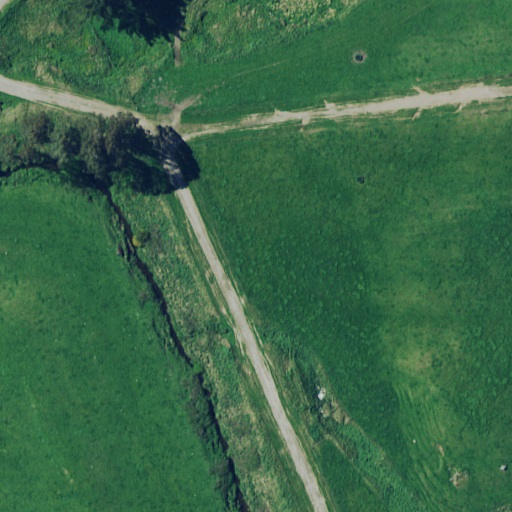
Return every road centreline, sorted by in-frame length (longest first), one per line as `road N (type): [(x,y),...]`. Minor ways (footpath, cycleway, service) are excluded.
road 1 (track): [(324,511),(158,126),(0,78)]
road 2 (track): [(158,126),(511,88)]
